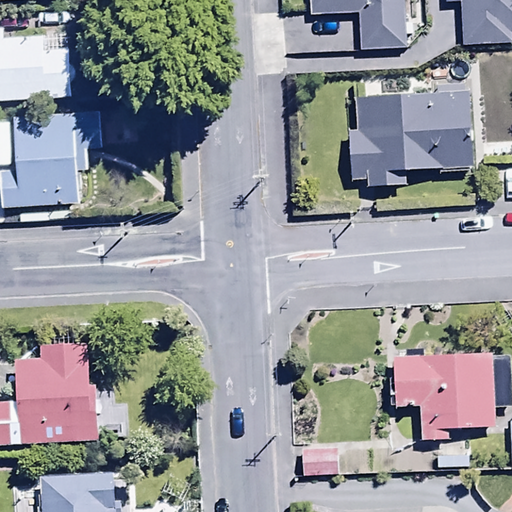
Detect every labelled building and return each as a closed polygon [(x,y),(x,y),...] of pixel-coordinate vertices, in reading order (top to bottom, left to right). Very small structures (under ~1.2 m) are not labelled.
[(0,0),(0,12),(73,9),(72,0),(0,0)] [(404,0),(307,0),(308,24),(359,23),(360,59),(405,58),(404,0)] [(478,54),(481,92),(506,91),(503,52),(511,51),(511,47),(511,43),(511,42),(511,0),(444,0),(445,13),(461,12),(464,55),(478,54)] [(0,111),(73,107),(70,41),(4,45),(4,36),(0,36),(0,111)] [(470,105),(356,106),(356,138),(351,138),(352,192),(367,192),(367,202),(407,202),(406,185),(471,184),(470,105)] [(1,170),(4,219),(81,215),(80,181),(89,180),(88,160),(103,160),(101,120),(13,124),(15,169),(1,170)] [(0,403),(0,446),(128,440),(126,407),(114,408),(113,389),(88,391),(86,343),(38,346),(38,359),(13,360),(16,403),(0,403)] [(491,351),(390,354),(392,408),(417,407),(418,441),(448,440),(448,428),(494,427),(491,351)] [(300,450),(300,475),(337,474),(336,449),(300,450)] [(125,511),(124,480),(114,480),(114,474),(38,477),(38,511),(125,511)]
